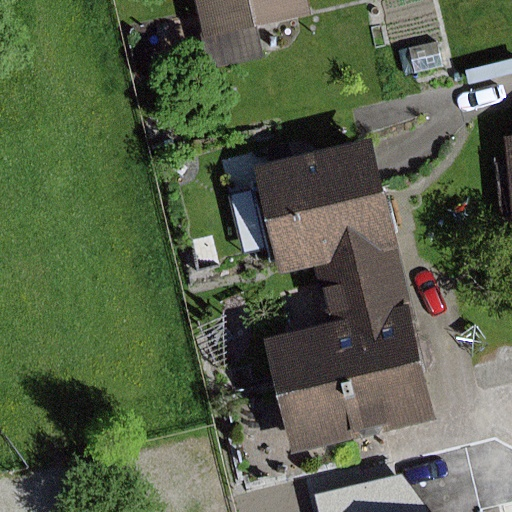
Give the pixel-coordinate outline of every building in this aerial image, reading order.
[(200,0),(210,41),(317,15),(313,0),(200,0)] [(511,141),(511,156),(511,160),(500,162),(505,216),(511,215),(511,141)] [(381,149),(264,174),(285,271),(402,246),(381,149)] [(319,272),(332,328),(416,310),(403,253),(319,272)] [(332,328),(277,342),(303,452),(441,420),(416,310),(332,328)] [(427,511),(402,475),(313,496),(316,511),(427,511)]
